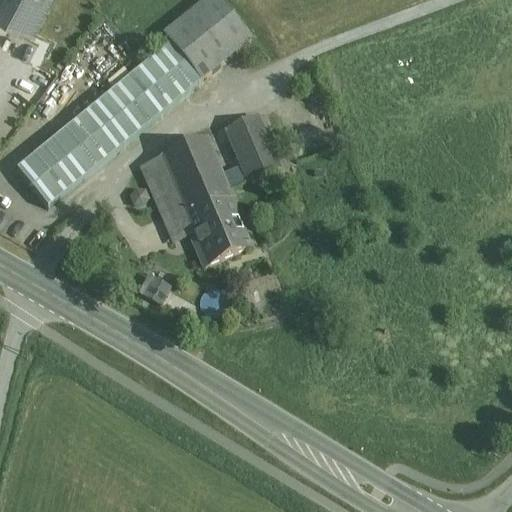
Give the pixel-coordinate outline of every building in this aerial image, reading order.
[(0,0),(0,10),(12,17),(9,21),(31,33),(48,0),(0,0)] [(216,0),(210,0),(163,39),(171,48),(201,85),(252,43),(216,0)] [(171,48),(17,174),(47,211),(201,85),(171,48)] [(24,117),(37,100),(18,86),(6,103),(24,117)] [(257,120),(225,133),(241,170),(248,186),(248,187),(274,176),(280,173),(257,120)] [(207,142),(159,162),(185,223),(233,203),(229,194),(222,178),(207,142)] [(185,223),(159,162),(141,170),(169,235),(187,228),(185,223)] [(241,170),(222,178),(229,194),(248,186),(241,170)] [(233,203),(185,223),(187,228),(197,251),(205,271),(253,250),(233,203)] [(142,300),(153,281),(148,278),(137,297),(142,300)] [(172,292),(153,281),(142,300),(161,311),(172,292)]
